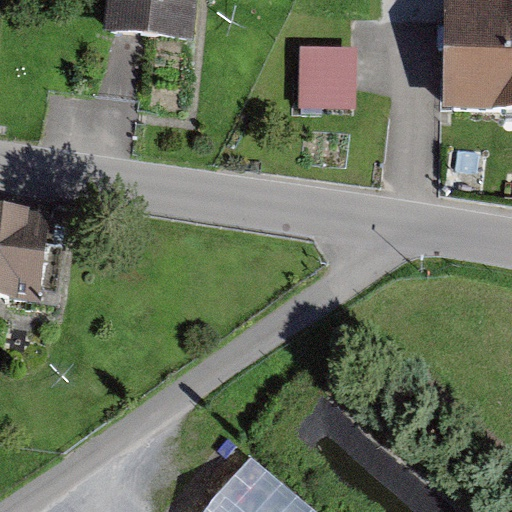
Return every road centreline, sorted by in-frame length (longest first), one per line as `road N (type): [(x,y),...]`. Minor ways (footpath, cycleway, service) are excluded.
road 1 (unclassified): [(414,222),(0,505)]
road 2 (unclassified): [(414,222),(0,161)]
